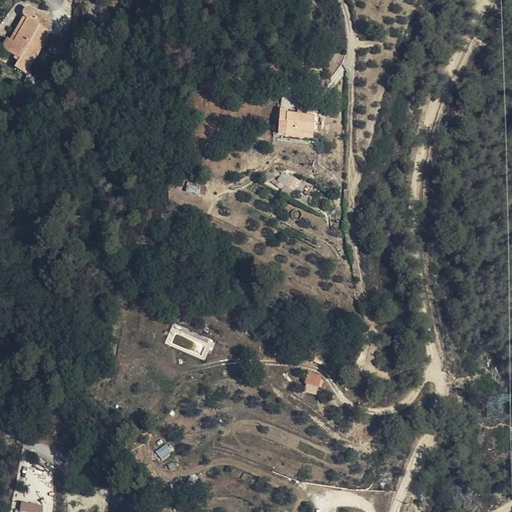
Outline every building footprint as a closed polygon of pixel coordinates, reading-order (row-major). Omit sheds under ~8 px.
[(13,44),(9,41),(6,40),(1,50),(14,58),(18,61),(17,63),(14,69),(26,76),(26,84),(40,83),(40,75),(33,75),(35,70),(30,68),(50,34),(43,30),(47,24),(33,15),(32,12),(30,10),(27,9),(24,10),(22,13),(22,15),(22,18),(26,20),(13,44)] [(22,18),(9,41),(13,44),(26,20),(22,18)] [(102,50),(111,29),(94,22),(86,44),(102,50)] [(57,59),(69,45),(56,38),(47,53),(57,59)] [(285,131),(312,134),(314,118),(286,115),(287,111),(280,111),(277,135),(285,136),(285,131)] [(312,140),(312,134),(285,131),(285,136),(312,140)] [(274,178),(271,172),(263,175),(265,181),(274,178)] [(277,182),(280,183),(291,190),(299,196),(305,187),(303,186),(304,184),(289,174),(288,176),(282,173),(277,182)] [(291,190),(280,183),(276,189),(287,196),(291,190)] [(178,198),(176,202),(194,208),(195,203),(178,198)] [(318,388),(321,378),(308,374),(305,384),(318,388)] [(21,511),(42,511),(45,505),(24,500),(21,511)]
